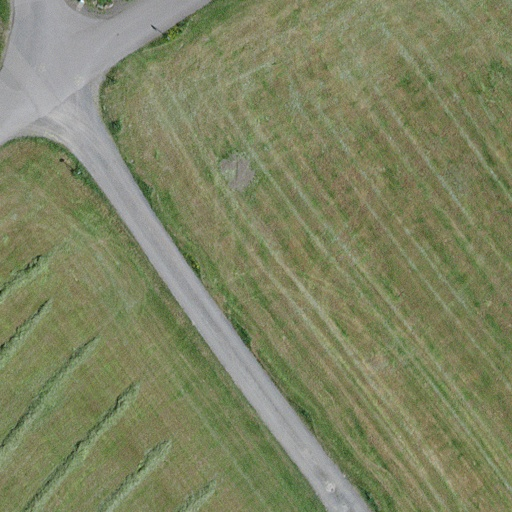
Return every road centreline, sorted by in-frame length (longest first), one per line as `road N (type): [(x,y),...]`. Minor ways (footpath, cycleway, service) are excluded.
road 1 (track): [(62,73),(128,188),(368,511)]
road 2 (unclassified): [(62,73),(185,0)]
